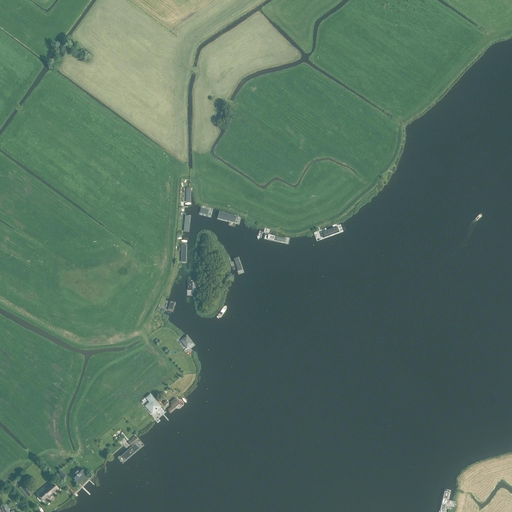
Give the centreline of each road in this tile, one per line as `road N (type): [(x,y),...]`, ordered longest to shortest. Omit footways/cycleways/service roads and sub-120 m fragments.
road 1 (track): [(171,271),(141,333),(162,352),(168,374),(79,453),(39,454),(0,473)]
road 2 (track): [(141,333),(86,342),(0,299)]
